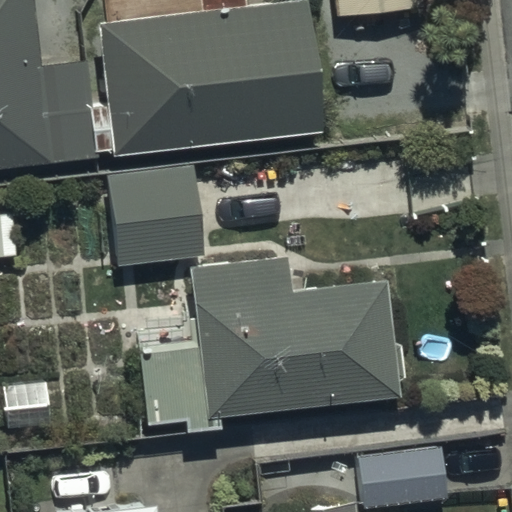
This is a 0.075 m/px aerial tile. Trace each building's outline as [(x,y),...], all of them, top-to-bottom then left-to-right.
[(28,0),(0,0),(0,157),(97,146),(84,45),(35,51),(28,0)] [(305,0),(140,0),(94,5),(110,140),(320,115),(305,0)] [(192,152),(103,162),(114,256),(203,246),(192,152)] [(8,204),(0,204),(0,249),(14,248),(8,204)] [(283,241),(184,253),(194,329),(202,402),(217,401),(395,377),(381,262),(287,274),(283,241)] [(194,329),(135,336),(144,409),(181,405),(182,417),(218,413),(217,401),(202,402),(194,329)] [(43,372),(1,376),(5,422),(47,418),(43,372)] [(437,431),(351,442),(355,490),(358,497),(444,487),(437,431)] [(152,511),(150,481),(51,490),(53,511),(152,511)] [(290,511),(403,511),(403,506),(357,510),(355,490),(289,496),(290,511)]
